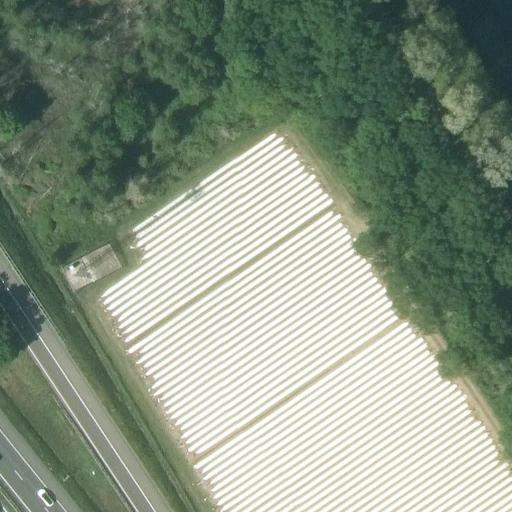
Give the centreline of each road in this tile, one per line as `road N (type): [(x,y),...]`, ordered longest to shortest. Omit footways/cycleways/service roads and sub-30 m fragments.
road 1 (unclassified): [(511,223),(362,0)]
road 2 (motorway): [(141,511),(0,299)]
